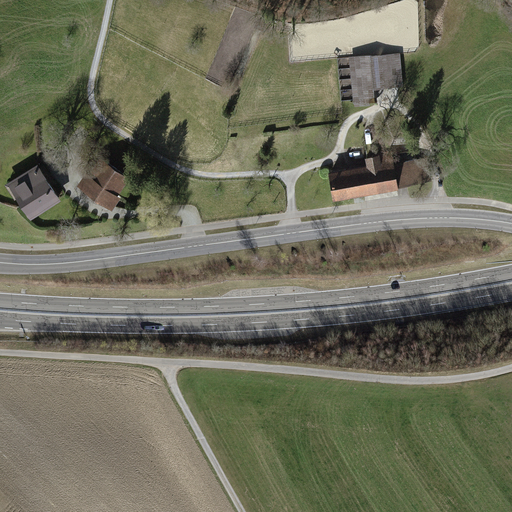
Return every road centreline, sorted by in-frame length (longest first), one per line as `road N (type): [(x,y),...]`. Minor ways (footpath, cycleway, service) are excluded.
road 1 (tertiary): [(0,262),(99,259),(409,219),(511,223)]
road 2 (trunk): [(511,272),(255,304),(0,301)]
road 3 (trunk): [(0,319),(263,322),(511,291)]
road 4 (track): [(293,233),(287,173),(184,170),(100,116),(91,86),(110,0)]
road 5 (track): [(165,362),(242,511)]
